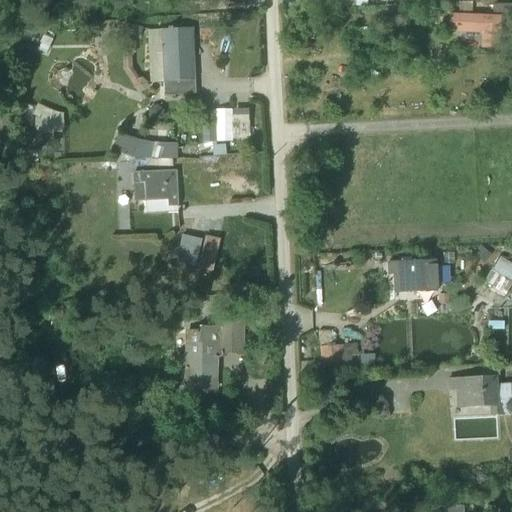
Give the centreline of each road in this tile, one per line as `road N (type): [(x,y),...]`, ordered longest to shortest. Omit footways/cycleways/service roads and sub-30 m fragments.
road 1 (track): [(265,0),(291,511)]
road 2 (track): [(0,457),(287,441)]
